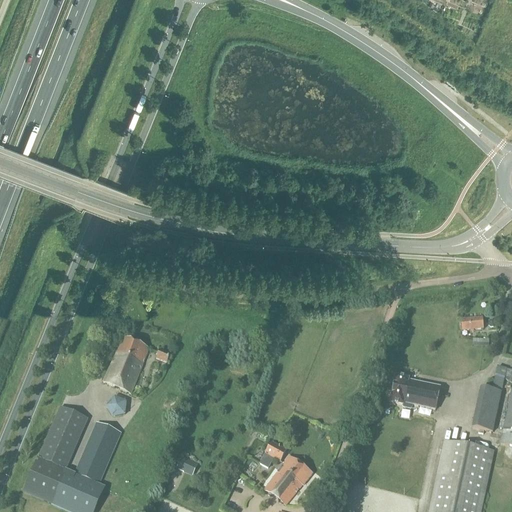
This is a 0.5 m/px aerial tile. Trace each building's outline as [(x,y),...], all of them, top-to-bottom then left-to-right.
[(473,333),(473,331),(483,330),(481,319),(461,321),(462,332),(470,331),(470,333),(473,333)] [(130,396),(142,366),(148,350),(123,339),(116,355),(103,384),(130,396)] [(167,364),(170,356),(159,352),(156,360),(167,364)] [(502,392),(507,370),(498,368),(493,391),(502,392)] [(434,411),(439,388),(407,381),(408,380),(395,377),(389,403),(402,406),(403,404),(434,411)] [(511,447),(511,401),(502,445),(511,447)] [(129,411),(121,402),(109,413),(117,422),(129,411)] [(67,511),(95,511),(105,487),(99,485),(121,434),(95,423),(74,474),(66,470),(88,419),(59,407),(22,492),(67,511)] [(279,464),(287,450),(271,441),(259,464),(265,468),(270,459),(279,464)] [(482,511),(495,453),(443,442),(428,511),(482,511)] [(303,487),(312,476),(287,457),(263,492),(285,507),(302,487),(303,487)]
